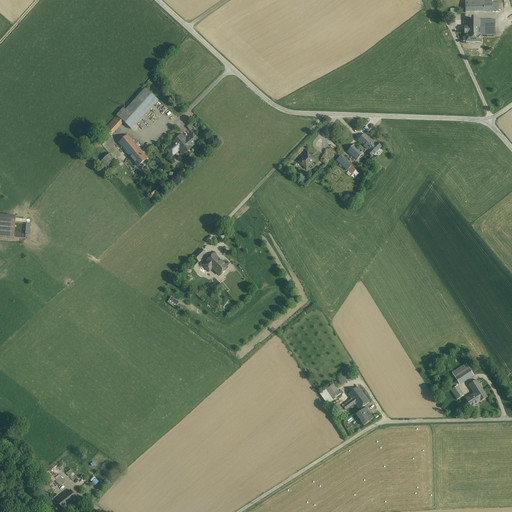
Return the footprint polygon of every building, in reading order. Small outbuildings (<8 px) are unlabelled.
[(483,0),(471,0),(464,0),(465,13),(484,13),(483,0)] [(492,0),(483,0),(484,13),(492,13),(492,4),(492,0)] [(467,21),(467,32),(466,32),(466,44),(481,44),(481,36),(495,36),(495,21),(467,21)] [(145,90),(125,112),(122,110),(116,118),(118,119),(131,131),(158,102),(145,90)] [(116,118),(104,131),(111,137),(123,124),(116,118)] [(118,143),(126,152),(135,144),(128,135),(118,143)] [(172,145),(167,149),(172,156),(180,150),(184,154),(186,153),(189,150),(191,147),(192,148),(192,147),(199,141),(194,135),(186,142),(184,140),(185,139),(182,135),(173,143),(174,144),(172,146),(172,145)] [(367,155),(372,159),(382,149),(378,144),(377,145),(365,135),(358,142),(369,153),(367,155)] [(135,144),(126,152),(138,167),(147,159),(135,144)] [(355,145),(347,153),(356,162),(364,154),(355,145)] [(330,149),(323,155),(328,160),(335,153),(330,149)] [(307,153),(297,163),(306,171),(316,161),(307,153)] [(110,155),(99,164),(103,170),(115,161),(110,155)] [(352,166),(341,156),(337,161),(347,171),(351,166),(352,166)] [(351,166),(347,171),(351,175),(356,170),(351,166)] [(152,194),(154,197),(163,191),(161,188),(152,194)] [(15,223),(0,221),(0,235),(14,237),(15,223)] [(202,249),(194,257),(198,262),(206,254),(202,249)] [(214,254),(206,263),(203,265),(209,271),(212,268),(219,276),(227,267),(214,254)] [(201,290),(196,294),(200,298),(205,294),(201,290)] [(180,304),(172,298),(168,304),(176,310),(180,304)] [(467,364),(451,373),(459,386),(474,377),(467,364)] [(349,373),(338,380),(342,386),(352,379),(349,373)] [(478,381),(469,387),(474,395),(465,400),(471,410),(480,404),(489,399),(478,381)] [(334,385),(321,394),(328,404),(341,395),(334,385)] [(359,386),(348,393),(352,400),(344,405),(348,410),(355,404),(359,409),(369,402),(359,386)] [(458,387),(451,391),(458,402),(465,397),(458,387)] [(367,407),(357,413),(364,425),(374,419),(367,407)] [(49,472),(43,476),(50,484),(55,480),(52,476),(49,472)] [(61,476),(55,481),(60,487),(66,482),(61,476)] [(70,490),(56,501),(63,509),(77,499),(70,490)] [(44,494),(41,497),(47,503),(50,501),(44,494)]
